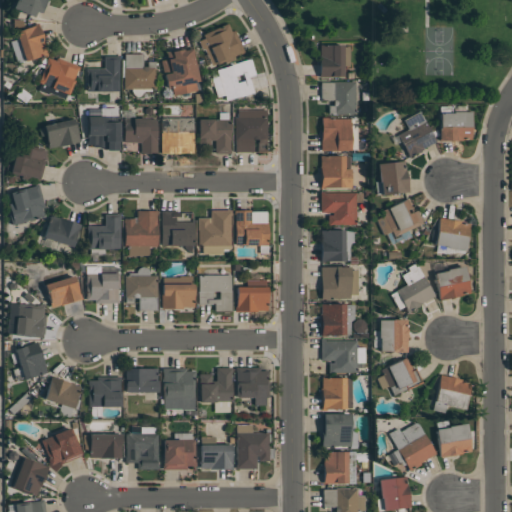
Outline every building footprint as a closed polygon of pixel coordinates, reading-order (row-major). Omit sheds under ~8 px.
[(15,0),(12,8),(38,19),(46,0),(15,0)] [(24,61),(47,54),(37,24),(14,32),(24,61)] [(230,24),(198,37),(210,66),(242,53),(230,24)] [(318,77),(343,78),(343,66),(349,66),(350,46),(319,45),(318,77)] [(191,48),(171,52),(172,59),(160,61),(166,89),(171,88),(172,95),(199,90),(191,48)] [(124,89),(155,89),(154,64),(142,64),(142,54),(123,54),(124,89)] [(69,94),(78,66),(47,56),(38,84),(69,94)] [(89,91),(119,91),(119,56),(103,56),(103,68),(88,68),(89,91)] [(217,102),(253,92),(248,77),(254,75),(250,59),(216,69),(218,76),(210,78),(217,102)] [(320,102),(327,102),(328,114),(354,114),(353,81),(319,82),(320,102)] [(234,110),(234,152),(253,152),(252,140),(256,140),(257,152),(266,152),(265,110),(234,110)] [(407,129),(397,134),(407,156),(435,144),(421,111),(403,120),(407,129)] [(438,140),(470,141),(470,112),(439,112),(438,140)] [(86,148),(119,148),(119,122),(103,122),(103,116),(87,116),(86,148)] [(160,118),(161,146),(177,146),(177,152),(193,151),(192,117),(160,118)] [(78,142),(72,118),(42,126),(48,149),(78,142)] [(123,143),(140,142),(140,153),(156,153),(156,118),(123,119),(123,143)] [(350,119),(320,118),(320,150),(349,151),(350,119)] [(230,153),(229,119),(197,120),(197,144),(214,143),(214,154),(230,153)] [(38,181),(46,152),(25,145),(22,157),(14,155),(9,172),(38,181)] [(350,187),(349,170),(343,170),(343,156),(319,156),(319,188),(350,187)] [(407,192),(404,161),(376,164),(380,195),(407,192)] [(13,225),(45,217),(37,186),(9,193),(12,204),(7,205),(13,225)] [(422,223),(416,210),(412,212),(406,199),(380,211),(382,216),(375,219),(383,235),(391,231),(394,237),(422,223)] [(125,256),(148,256),(148,247),(157,246),(156,210),(135,211),(136,218),(124,218),(125,256)] [(198,218),(198,254),(222,254),(222,249),(229,249),(230,210),(209,210),(209,218),(198,218)] [(234,246),(267,245),(266,210),(233,211),(234,246)] [(160,245),(193,245),(193,222),(179,222),(179,212),(160,212),(160,245)] [(119,249),(119,213),(104,213),(103,224),(89,224),(89,249),(119,249)] [(80,225),(51,214),(42,237),(72,248),(80,225)] [(465,250),(468,222),(437,219),(435,247),(465,250)] [(319,261),(351,261),(351,231),(320,230),(319,261)] [(405,285),(390,293),(397,309),(405,306),(407,310),(433,298),(417,265),(400,273),(405,285)] [(433,272),(438,300),(469,294),(464,266),(433,272)] [(320,298),(357,298),(356,267),(319,268),(320,298)] [(156,310),(156,276),(148,276),(148,268),(137,268),(137,274),(124,274),(124,303),(136,303),(136,311),(156,310)] [(86,303),(117,302),(116,272),(85,273),(86,303)] [(230,311),(230,275),(197,275),(197,304),(213,304),(214,311),(230,311)] [(43,284),(50,307),(80,299),(73,276),(43,284)] [(161,309),(193,307),(192,283),(160,284),(161,309)] [(266,287),(235,286),(235,311),(266,311),(266,287)] [(320,335),(350,335),(350,322),(353,322),(353,304),(319,304),(320,335)] [(42,338),(45,307),(16,305),(16,313),(14,313),(12,335),(42,338)] [(377,320),(378,352),(405,352),(405,320),(377,320)] [(356,340),(320,341),(320,361),(328,360),(328,373),(355,372),(355,363),(364,363),(364,347),(356,348),(356,340)] [(39,350),(28,354),(26,346),(14,350),(23,380),(45,373),(39,350)] [(388,386),(392,396),(422,383),(415,368),(411,370),(406,357),(380,369),(382,375),(375,378),(380,390),(388,386)] [(197,374),(198,402),(231,402),(230,367),(213,368),(213,374),(197,374)] [(156,392),(156,368),(124,369),(125,392),(156,392)] [(161,409),(193,410),(193,369),(161,368),(161,409)] [(234,369),(235,398),(253,397),(253,405),(267,405),(266,368),(234,369)] [(465,409),(469,381),(438,376),(433,411),(443,412),(444,406),(465,409)] [(80,386),(51,377),(44,400),(73,409),(80,386)] [(88,407),(119,407),(119,377),(87,378),(88,407)] [(351,378),(320,378),(321,409),(351,409),(351,378)] [(321,448),(357,447),(357,432),(350,432),(350,413),(320,414),(321,448)] [(388,435),(395,450),(390,452),(396,463),(403,460),(407,469),(435,455),(416,420),(388,435)] [(236,469),(255,468),(255,461),(268,460),(268,433),(250,433),(250,424),(235,424),(236,469)] [(438,456),(469,453),(466,425),(435,428),(438,456)] [(39,439),(50,467),(80,456),(70,428),(39,439)] [(120,458),(120,433),(84,434),(85,458),(120,458)] [(156,433),(125,434),(125,463),(136,463),(136,470),(157,469),(156,433)] [(162,469),(194,468),(193,439),(162,439),(162,469)] [(230,468),(229,444),(199,445),(200,469),(230,468)] [(322,483),(354,484),(354,452),(322,451),(322,483)] [(10,487),(36,497),(47,467),(21,457),(10,487)] [(409,508),(406,476),(376,480),(379,511),(409,508)] [(356,488),(321,489),(321,508),(335,507),(334,511),(356,511),(364,511),(364,495),(357,495),(356,488)] [(44,511),(43,501),(14,503),(14,511),(44,511)]
